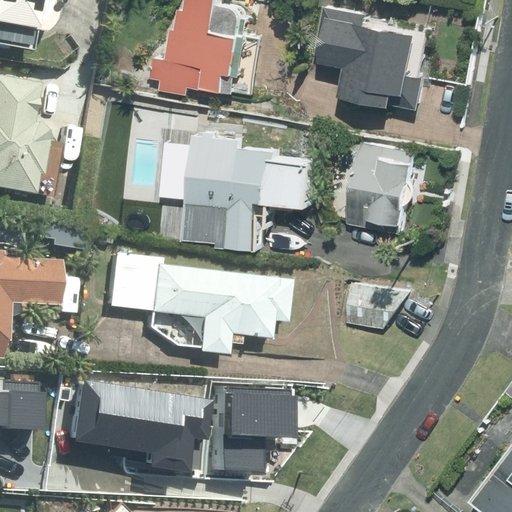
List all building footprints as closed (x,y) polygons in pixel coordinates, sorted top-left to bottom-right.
[(0,0),(0,22),(26,27),(31,0),(0,0)] [(240,3),(239,3),(222,1),(222,0),(190,0),(190,8),(183,7),(180,27),(175,26),(170,57),(160,55),(156,77),(166,79),(164,89),(192,93),(194,85),(209,87),(209,84),(239,89),(242,70),(247,71),(253,31),(245,30),(247,14),(247,12),(247,11),(246,9),(246,8),(245,6),(243,6),(242,4),(240,3)] [(351,58),(345,87),(421,103),(427,72),(413,69),(422,25),(367,14),(368,9),(327,1),(316,51),(351,58)] [(0,187),(26,192),(29,172),(32,173),(39,136),(28,121),(24,120),(31,81),(0,75),(0,187)] [(276,193),(314,197),(317,156),(281,152),(281,145),(243,141),(244,135),(199,131),(189,232),(221,236),(221,240),(260,243),(264,204),(275,205),(276,193)] [(404,228),(418,148),(365,138),(351,218),(404,228)] [(95,240),(108,242),(110,231),(97,229),(95,240)] [(282,319),(287,277),(157,263),(158,256),(112,251),(106,304),(148,309),(148,310),(151,310),(151,315),(175,318),(175,313),(199,316),(195,349),(223,351),(226,332),(266,336),(268,318),(282,319)] [(0,337),(2,299),(50,302),(54,257),(0,252),(0,337)] [(353,282),(348,320),(385,324),(404,299),(406,288),(353,282)] [(69,327),(71,287),(54,286),(53,327),(69,327)] [(199,395),(70,376),(61,438),(103,444),(101,454),(127,458),(129,448),(139,450),(137,463),(175,469),(181,434),(193,435),(199,395)] [(285,406),(302,408),(301,412),(311,413),(312,408),(323,409),(325,386),(286,383),(285,406)] [(47,436),(8,435),(7,481),(46,482),(47,436)] [(511,511),(511,447),(479,492),(506,511),(511,511)]
